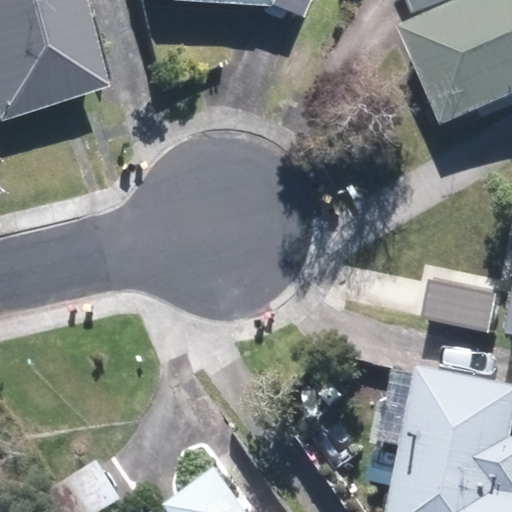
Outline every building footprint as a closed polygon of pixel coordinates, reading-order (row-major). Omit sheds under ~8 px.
[(0,0),(0,119),(106,90),(81,0),(0,0)] [(182,0),(269,3),(301,15),(307,0),(182,0)] [(419,0),(424,11),(451,0),(419,0)] [(511,0),(483,0),(420,25),(456,119),(511,96),(511,0)] [(502,295),(435,283),(429,318),(496,330),(502,295)] [(403,511),(511,511),(511,379),(434,365),(433,373),(408,368),(395,434),(417,439),(403,511)] [(65,489),(79,511),(107,511),(132,496),(108,460),(65,489)] [(257,511),(224,467),(174,503),(180,511),(257,511)] [(9,511),(0,497),(0,511),(9,511)]
